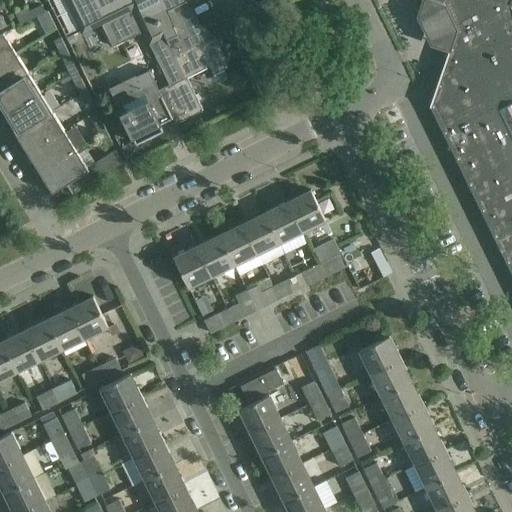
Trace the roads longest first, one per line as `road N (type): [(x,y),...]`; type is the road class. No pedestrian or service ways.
road 1 (unclassified): [(483,389),(344,110)]
road 2 (residential): [(511,315),(395,83)]
road 3 (unclassified): [(108,228),(294,131)]
road 4 (residential): [(191,394),(108,228)]
road 5 (residential): [(191,394),(355,315)]
road 6 (residential): [(294,131),(229,0)]
road 7 (residential): [(249,511),(191,394)]
road 8 (residential): [(63,251),(0,144)]
